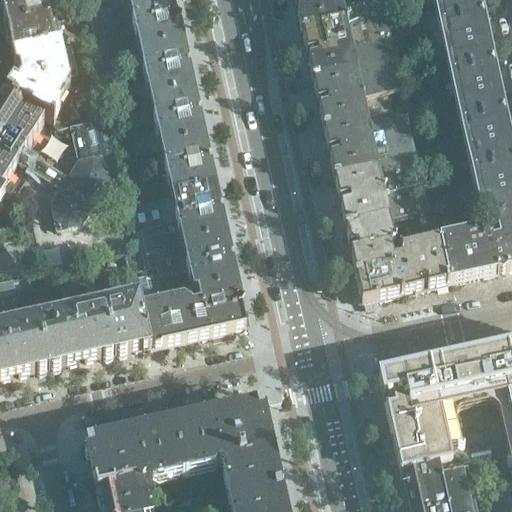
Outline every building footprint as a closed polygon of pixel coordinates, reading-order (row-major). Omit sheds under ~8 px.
[(43,1),(42,0),(0,0),(0,9),(0,11),(43,1)] [(171,2),(170,0),(124,0),(127,11),(171,2)] [(337,19),(332,0),(292,0),(299,27),(337,19)] [(474,0),(434,0),(437,8),(474,0)] [(482,21),(477,0),(474,0),(437,8),(442,32),(483,23),(483,22),(482,21)] [(49,28),(43,1),(0,11),(6,38),(49,28)] [(171,2),(127,11),(85,20),(96,69),(143,59),(182,51),(171,2)] [(394,43),(388,19),(386,8),(337,19),(299,27),(307,63),(345,54),(394,43)] [(488,48),(483,27),(483,24),(483,23),(442,32),(448,57),(488,48)] [(55,56),(49,28),(6,38),(7,40),(5,43),(6,48),(9,50),(12,65),(55,56)] [(493,69),(488,48),(448,57),(453,80),(494,72),(494,71),(493,70),(493,69)] [(187,66),(187,64),(184,63),(182,51),(143,59),(146,72),(141,73),(144,84),(188,74),(187,72),(187,68),(187,66)] [(366,102),(362,85),(353,87),(345,54),(307,63),(323,136),(361,128),(371,126),(366,102)] [(68,95),(59,55),(55,56),(12,65),(15,77),(19,79),(19,89),(19,90),(13,90),(7,100),(11,103),(10,104),(45,125),(51,129),(61,113),(58,111),(68,95)] [(499,97),(494,75),(494,73),(494,72),(453,80),(459,105),(499,97)] [(192,99),(188,82),(190,80),(189,77),(188,76),(188,74),(144,84),(146,93),(150,92),(153,107),(192,99)] [(405,93),(402,81),(380,86),(382,98),(405,93)] [(503,117),(499,97),(459,105),(464,130),(505,121),(505,120),(504,120),(504,119),(503,117)] [(197,115),(198,112),(195,112),(192,99),(153,107),(156,121),(152,122),(154,132),(198,122),(198,120),(197,117),(197,115)] [(64,181),(30,159),(31,158),(26,155),(45,125),(10,104),(11,103),(7,100),(4,104),(3,103),(0,107),(0,109),(0,110),(0,195),(18,167),(23,170),(23,169),(58,191),(59,197),(51,210),(57,235),(82,230),(109,186),(106,172),(118,169),(107,123),(71,131),(79,167),(70,179),(64,181)] [(509,145),(505,123),(505,121),(464,130),(470,154),(509,145)] [(203,147),(199,130),(201,129),(201,128),(200,126),(198,122),(154,132),(156,141),(161,140),(164,155),(203,147)] [(373,177),(367,153),(361,128),(323,136),(334,186),(373,177)] [(422,166),(416,142),(411,144),(416,168),(422,166)] [(511,156),(509,145),(470,154),(475,178),(511,170),(511,156)] [(208,163),(208,161),(206,160),(203,147),(164,155),(167,168),(162,169),(164,180),(209,170),(208,168),(208,165),(208,163)] [(416,168),(373,177),(334,186),(339,210),(378,202),(427,191),(422,166),(416,168)] [(217,209),(210,179),(212,177),(211,176),(210,173),(209,170),(164,180),(167,191),(172,190),(178,219),(173,220),(175,229),(220,219),(219,216),(219,214),(219,212),(219,209),(217,209)] [(511,194),(511,170),(475,178),(481,202),(511,194)] [(511,220),(511,194),(481,202),(485,218),(487,219),(489,219),(490,223),(492,224),(495,225),(511,220)] [(384,226),(378,202),(339,210),(345,235),(384,226)] [(437,234),(433,217),(418,221),(421,237),(437,234)] [(228,257),(221,227),(223,226),(222,224),(221,222),(220,219),(175,229),(133,238),(141,278),(155,275),(157,283),(186,277),(231,267),(230,265),(230,263),(230,260),(230,258),(228,257)] [(450,290),(441,250),(401,258),(417,236),(413,219),(399,236),(404,240),(392,261),(389,249),(350,258),(361,309),(450,290)] [(511,249),(511,220),(495,225),(500,247),(501,252),(511,249)] [(389,249),(384,226),(345,235),(350,258),(389,249)] [(23,244),(21,234),(0,239),(2,249),(23,244)] [(499,279),(492,249),(488,244),(484,245),(483,244),(479,242),(465,245),(474,284),(498,279),(499,279)] [(474,284),(465,245),(441,250),(450,290),(474,284)] [(511,249),(501,252),(500,247),(492,249),(499,279),(498,279),(499,280),(501,281),(503,279),(504,278),(511,275),(511,249)] [(235,292),(232,276),(234,274),(232,272),(232,271),(231,270),(231,267),(186,277),(188,286),(193,285),(196,301),(235,292)] [(79,282),(77,272),(60,276),(62,286),(79,282)] [(172,351),(163,311),(157,283),(155,275),(141,278),(131,280),(136,305),(138,304),(150,356),(172,351)] [(62,286),(60,276),(43,280),(45,290),(62,286)] [(0,300),(12,297),(10,287),(0,289),(0,300)] [(241,316),(235,292),(196,301),(199,312),(190,314),(192,322),(201,320),(202,324),(241,316)] [(113,361),(104,317),(99,298),(67,305),(70,319),(80,368),(102,364),(104,366),(110,365),(111,362),(113,361)] [(138,304),(136,305),(117,309),(118,314),(104,317),(113,361),(116,361),(118,363),(124,362),(125,359),(147,354),(147,357),(150,356),(138,304)] [(197,346),(192,322),(190,314),(184,310),(173,313),(172,309),(163,311),(172,351),(197,346)] [(245,334),(241,316),(202,324),(201,320),(192,322),(197,346),(233,338),(234,339),(235,339),(236,340),(237,340),(239,340),(240,340),(241,340),(242,339),(243,339),(243,338),(244,337),(244,336),(245,335),(245,334)] [(80,368),(70,319),(51,323),(52,328),(38,331),(48,376),(50,375),(52,377),(58,376),(59,373),(80,368)] [(48,376),(38,331),(24,334),(23,330),(4,334),(15,383),(36,378),(38,380),(44,379),(45,376),(48,376)] [(0,386),(15,383),(4,334),(0,334),(0,386)] [(511,357),(435,374),(456,473),(507,462),(511,485),(511,357)] [(456,473),(435,374),(379,387),(400,485),(402,484),(439,476),(456,473)] [(283,511),(265,428),(267,425),(266,419),(263,417),(262,413),(258,414),(255,412),(249,413),(247,416),(212,424),(221,463),(219,466),(227,471),(226,475),(234,511),(283,511)] [(221,463),(212,424),(209,425),(207,422),(200,424),(198,427),(174,432),(184,478),(217,471),(219,466),(221,463)] [(184,478),(174,432),(149,438),(146,435),(140,437),(138,440),(136,441),(145,480),(152,485),(184,478)] [(145,480),(136,441),(86,452),(96,495),(137,486),(140,487),(145,480)] [(467,511),(462,486),(442,490),(439,476),(402,484),(407,511),(467,511)] [(147,511),(144,494),(143,490),(140,487),(137,486),(96,495),(99,511),(147,511)] [(195,511),(202,511),(199,500),(189,502),(191,511),(195,511)] [(191,511),(189,502),(178,505),(179,511),(191,511)]
